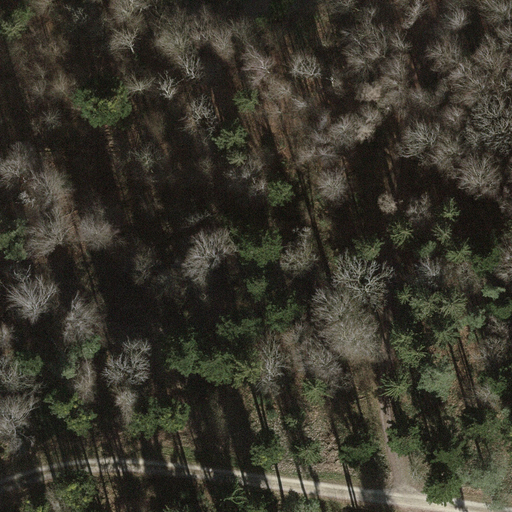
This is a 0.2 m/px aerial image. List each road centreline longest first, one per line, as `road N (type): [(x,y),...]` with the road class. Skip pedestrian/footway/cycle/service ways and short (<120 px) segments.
road 1 (track): [(404,511),(398,495),(413,113),(443,21),(458,0)]
road 2 (track): [(0,494),(56,471),(118,464),(505,511)]
